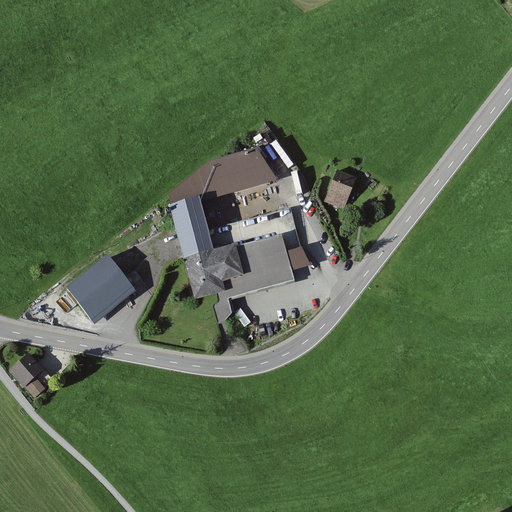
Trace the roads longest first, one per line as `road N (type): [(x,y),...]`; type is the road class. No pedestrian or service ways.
road 1 (tertiary): [(511,86),(348,297),(288,354),(209,368),(0,328)]
road 2 (residential): [(0,371),(130,511)]
